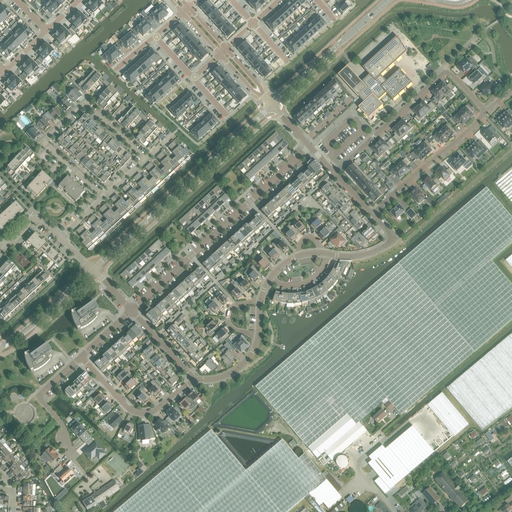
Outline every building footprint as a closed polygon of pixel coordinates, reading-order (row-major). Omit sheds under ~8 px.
[(51,0),(50,2),(57,9),(62,5),(57,0),(51,0)] [(92,0),(91,1),(98,9),(102,5),(106,2),(103,0),(92,0)] [(205,4),(200,8),(201,9),(201,10),(201,11),(202,11),(203,11),(205,13),(213,6),(215,5),(210,0),(209,0),(207,2),(206,2),(205,3),(205,4)] [(252,0),(249,4),(253,8),(256,11),(259,8),(252,0)] [(290,1),(290,2),(297,9),(301,6),(295,0),(291,0),(290,1)] [(342,0),(338,4),(340,7),(342,8),(339,11),(342,15),(352,6),(347,0),(344,3),(342,0)] [(91,1),(86,6),(89,9),(86,12),(87,13),(91,16),(93,14),(98,9),(91,1)] [(35,2),(32,5),(37,11),(40,8),(35,2)] [(50,2),(41,9),(42,9),(43,11),(45,13),(46,14),(46,13),(49,11),(51,14),(52,14),(57,9),(50,2)] [(288,3),(286,5),(294,14),(298,10),(297,9),(290,2),(288,3)] [(160,5),(155,9),(156,11),(163,19),(166,16),(168,14),(165,11),(167,9),(164,4),(161,6),(160,5)] [(146,14),(153,7),(151,5),(144,12),(146,14)] [(284,7),(282,8),(282,9),(290,17),(294,14),(286,5),(284,7)] [(3,6),(0,8),(0,10),(8,19),(12,15),(8,10),(9,9),(7,8),(7,7),(6,8),(5,8),(3,6)] [(213,6),(205,13),(207,15),(209,18),(217,11),(213,6)] [(280,10),(278,12),(278,13),(286,21),(290,17),(282,9),(280,11),(280,10)] [(217,11),(209,18),(210,19),(210,20),(211,21),(212,21),(214,23),(223,15),(219,10),(217,11)] [(156,11),(149,17),(153,21),(156,19),(158,22),(161,21),(163,19),(156,11)] [(79,12),(74,17),(83,26),(86,23),(88,22),(87,20),(87,19),(89,18),(87,15),(86,14),(84,16),(83,16),(82,15),(79,12)] [(276,14),(274,15),(274,16),(282,25),(286,21),(278,13),(276,14)] [(223,15),(214,23),(216,25),(216,26),(216,27),(217,27),(218,28),(228,19),(223,15)] [(317,15),(313,18),(321,28),(323,26),(323,27),(326,25),(322,21),(321,19),(322,19),(320,17),(320,18),(319,16),(318,17),(317,15)] [(272,17),(270,19),(271,20),(270,20),(278,28),(282,25),(274,16),(272,18),(272,17)] [(72,19),(69,21),(72,24),(73,26),(71,28),(74,32),(75,30),(76,29),(78,31),(83,26),(74,17),(72,19)] [(141,24),(147,32),(150,30),(152,28),(149,24),(152,22),(148,18),(141,24)] [(313,18),(309,22),(317,31),(318,31),(318,32),(320,30),(319,30),(321,28),(313,18)] [(228,19),(218,28),(219,28),(218,28),(221,31),(223,33),(230,26),(231,26),(232,24),(228,19)] [(268,21),(266,23),(269,27),(270,28),(270,29),(271,30),(272,30),(273,31),(274,32),(278,28),(270,20),(268,21)] [(136,28),(133,30),(137,35),(140,33),(143,36),(146,34),(145,34),(147,32),(141,24),(139,22),(134,26),(136,28)] [(309,22),(305,26),(313,35),(314,35),(316,34),(315,33),(317,31),(309,22)] [(22,24),(18,29),(27,38),(31,34),(29,32),(22,24)] [(174,31),(173,31),(178,36),(185,29),(184,27),(183,26),(182,25),(181,25),(181,24),(176,29),(175,29),(174,29),(174,30),(174,31)] [(230,26),(223,33),(225,35),(225,36),(225,37),(226,37),(227,37),(227,38),(232,34),(233,34),(234,33),(234,32),(235,31),(231,26),(230,26)] [(305,26),(300,29),(301,30),(309,39),(310,39),(312,37),(311,37),(313,35),(305,26)] [(59,30),(58,31),(58,32),(67,42),(69,39),(72,37),(71,36),(70,35),(73,33),(69,29),(67,31),(63,27),(61,29),(60,29),(59,30)] [(18,29),(14,32),(15,33),(16,34),(23,42),(27,38),(18,29)] [(185,29),(178,36),(182,41),(190,34),(187,31),(185,29)] [(301,30),(297,34),(305,42),(306,42),(306,43),(308,41),(307,41),(309,39),(301,30)] [(123,36),(132,46),(134,43),(136,41),(134,38),(136,36),(132,31),(130,33),(128,32),(123,36)] [(58,32),(53,37),(57,41),(55,43),(54,43),(57,46),(58,47),(59,46),(60,45),(62,46),(67,42),(58,32)] [(12,37),(12,38),(20,45),(23,42),(16,34),(14,35),(12,37)] [(182,41),(181,42),(186,47),(194,39),(192,37),(192,36),(191,35),(190,35),(190,34),(182,41)] [(297,34),(293,38),(294,39),(294,38),(301,46),(302,46),(304,45),(303,44),(305,42),(297,34)] [(9,38),(7,40),(16,49),(18,47),(20,45),(12,38),(12,37),(11,36),(9,38)] [(120,42),(118,44),(122,48),(124,46),(127,49),(129,47),(129,48),(132,46),(123,36),(119,40),(120,42)] [(290,42),(297,50),(298,49),(298,50),(300,48),(299,48),(301,46),(294,38),(294,39),(290,42)] [(363,68),(370,75),(362,82),(348,67),(338,75),(358,97),(359,96),(365,102),(359,108),(369,119),(383,106),(378,100),(386,93),(393,101),(412,83),(400,70),(387,82),(381,76),(405,54),(406,53),(402,47),(403,46),(401,43),(400,44),(396,38),(363,68)] [(194,39),(186,47),(190,52),(199,44),(198,44),(198,43),(198,42),(197,42),(196,41),(194,39)] [(5,42),(4,43),(12,52),(16,49),(7,40),(5,42)] [(242,44),(237,49),(238,50),(238,51),(239,52),(240,52),(242,54),(251,45),(247,40),(244,42),(243,43),(242,44)] [(290,41),(285,45),(286,46),(287,47),(287,48),(288,49),(289,49),(290,50),(294,54),(296,52),(296,51),(297,50),(290,42),(290,41)] [(3,44),(0,47),(0,48),(8,57),(9,56),(12,52),(4,43),(3,44)] [(46,43),(41,48),(49,56),(53,51),(56,49),(52,44),(49,46),(48,46),(46,43)] [(190,52),(189,52),(194,58),(195,57),(203,49),(201,47),(202,47),(199,44),(190,52)] [(109,50),(108,50),(116,59),(118,57),(121,55),(118,51),(120,49),(117,45),(114,47),(113,46),(109,50)] [(251,45),(242,54),(244,56),(246,59),(255,51),(256,50),(251,45)] [(0,48),(0,52),(4,56),(6,59),(8,57),(0,48)] [(41,48),(36,53),(37,54),(40,57),(38,59),(41,63),(42,63),(49,56),(41,48)] [(105,55),(102,57),(106,62),(108,60),(112,63),(114,61),(116,59),(108,50),(109,50),(108,49),(103,53),(105,55)] [(148,53),(147,53),(155,61),(154,61),(156,63),(161,59),(158,56),(157,54),(156,54),(152,49),(149,51),(150,52),(148,53)] [(203,49),(195,57),(199,62),(200,61),(201,60),(202,60),(203,59),(203,58),(208,54),(207,53),(207,52),(206,51),(205,51),(203,49)] [(255,51),(246,59),(247,59),(247,60),(247,61),(248,61),(249,62),(251,64),(259,56),(255,51)] [(144,56),(143,57),(151,65),(154,61),(155,61),(147,53),(145,55),(146,56),(144,57),(144,56)] [(259,56),(251,64),(253,66),(253,67),(253,68),(254,68),(255,68),(255,69),(264,61),(259,56)] [(140,60),(139,60),(148,70),(153,67),(151,65),(143,57),(141,59),(142,59),(140,61),(140,60)] [(467,60),(459,67),(464,73),(470,68),(473,70),(478,66),(475,63),(470,57),(467,60)] [(30,59),(25,64),(34,73),(39,68),(38,67),(40,65),(40,64),(37,62),(36,61),(34,63),(30,59)] [(136,64),(135,64),(144,73),(143,73),(144,74),(148,70),(139,60),(137,62),(138,63),(136,64)] [(264,61),(255,69),(258,72),(258,71),(260,74),(268,66),(264,61)] [(25,64),(20,69),(24,73),(22,75),(23,76),(25,79),(27,78),(28,76),(28,77),(29,78),(34,73),(25,64)] [(132,67),(131,68),(139,76),(139,77),(143,73),(144,73),(135,64),(133,66),(134,66),(132,68),(132,67)] [(431,64),(426,68),(431,73),(435,69),(431,64)] [(268,66),(260,74),(262,76),(262,77),(263,78),(264,78),(264,79),(269,74),(270,74),(271,74),(271,73),(271,72),(274,70),(269,65),(268,66)] [(212,73),(212,74),(216,79),(224,72),(222,70),(222,69),(221,68),(220,68),(219,67),(214,71),(213,72),(212,72),(212,73)] [(128,71),(127,71),(135,79),(139,76),(131,68),(129,70),(130,70),(128,72),(128,71)] [(470,79),(469,80),(472,83),(472,82),(474,84),(478,81),(480,83),(486,77),(488,76),(481,68),(478,71),(469,79),(470,79)] [(94,71),(90,75),(97,82),(99,80),(103,84),(106,82),(101,78),(94,71)] [(126,73),(123,75),(126,79),(128,80),(127,81),(129,82),(132,85),(137,81),(135,79),(127,71),(127,72),(128,72),(126,73)] [(172,71),(168,75),(176,84),(176,83),(179,80),(175,75),(176,75),(174,73),(174,74),(172,71)] [(216,79),(215,79),(220,85),(221,84),(228,77),(228,76),(226,74),(224,72),(216,79)] [(14,75),(9,80),(17,87),(24,80),(23,79),(20,77),(18,79),(17,78),(14,75)] [(90,75),(86,79),(94,86),(97,82),(90,75)] [(168,75),(164,79),(165,79),(172,87),(175,84),(176,84),(168,75)] [(228,77),(221,84),(225,89),(233,82),(231,80),(231,79),(230,78),(229,77),(228,77)] [(486,84),(479,90),(482,93),(481,93),(484,96),(484,95),(485,96),(494,88),(488,82),(490,80),(488,77),(484,82),(486,84)] [(86,79),(83,83),(90,90),(94,86),(86,79)] [(161,83),(168,90),(171,87),(172,88),(172,87),(165,79),(164,79),(161,83)] [(9,80),(4,85),(7,88),(5,90),(9,95),(11,93),(17,87),(9,80)] [(334,81),(330,85),(336,92),(341,88),(334,81)] [(83,83),(82,82),(78,86),(85,93),(87,91),(88,92),(90,90),(83,83)] [(108,88),(106,90),(114,96),(117,92),(108,84),(106,82),(103,84),(108,88)] [(160,82),(156,85),(164,94),(165,94),(164,93),(168,90),(161,83),(160,82)] [(233,82),(225,89),(229,93),(237,87),(237,86),(237,85),(236,84),(235,84),(233,82)] [(438,88),(446,97),(451,92),(450,91),(454,88),(450,83),(446,87),(443,83),(438,88)] [(73,85),(71,86),(74,89),(68,95),(74,103),(82,96),(77,91),(79,89),(73,84),(73,85)] [(156,85),(152,89),(153,90),(160,97),(164,94),(164,95),(164,94),(156,85)] [(330,85),(326,88),(333,97),(333,96),(333,95),(336,92),(330,85)] [(124,91),(118,86),(115,89),(121,94),(124,91)] [(237,87),(229,93),(234,98),(241,91),(240,89),(238,87),(237,87)] [(326,88),(322,92),(330,101),(329,100),(333,97),(326,88)] [(440,101),(441,102),(446,97),(438,88),(433,92),(436,96),(434,98),(438,103),(440,101)] [(106,90),(103,94),(110,100),(114,96),(106,90)] [(150,93),(149,93),(157,101),(157,100),(160,97),(153,90),(150,93)] [(148,91),(144,95),(147,98),(146,99),(148,100),(152,104),(156,101),(156,102),(157,101),(149,93),(150,93),(148,91)] [(241,91),(234,98),(238,103),(239,103),(240,103),(241,102),(241,101),(246,96),(245,96),(245,95),(245,94),(244,94),(243,94),(241,91)] [(0,105),(0,106),(9,97),(4,92),(1,96),(0,95),(0,105)] [(186,95),(194,104),(198,101),(196,98),(197,98),(195,96),(194,97),(190,92),(187,94),(188,94),(186,96),(186,95)] [(322,92),(318,96),(326,105),(330,101),(322,92)] [(64,94),(60,98),(62,100),(58,104),(64,110),(63,111),(64,111),(65,110),(66,110),(71,106),(66,101),(68,99),(64,94)] [(103,94),(99,98),(106,104),(110,100),(103,94)] [(182,99),(189,107),(190,108),(194,104),(186,95),(184,97),(184,98),(182,99)] [(318,96),(314,99),(320,107),(324,103),(326,105),(318,96)] [(107,105),(106,104),(99,98),(97,100),(98,101),(96,103),(104,109),(107,105)] [(434,98),(431,101),(437,107),(440,104),(438,103),(434,98)] [(178,102),(178,103),(185,111),(189,107),(182,99),(180,101),(178,103),(178,102)] [(314,99),(310,103),(316,110),(320,107),(314,99)] [(423,102),(418,107),(426,115),(435,107),(431,102),(427,106),(423,102)] [(174,106),(182,115),(186,112),(185,111),(178,103),(176,105),(174,106)] [(310,103),(306,107),(314,116),(314,115),(313,114),(316,110),(310,103)] [(440,104),(437,107),(443,113),(446,111),(440,104)] [(468,105),(460,112),(468,121),(473,116),(471,114),(473,112),(468,105)] [(172,108),(169,110),(174,115),(173,116),(175,117),(176,117),(178,119),(182,115),(174,106),(173,107),(174,107),(172,108)] [(50,119),(52,117),(55,120),(62,114),(56,107),(49,113),(48,112),(45,114),(50,119)] [(133,107),(129,111),(137,118),(138,116),(143,120),(147,116),(141,111),(140,113),(133,107)] [(306,107),(302,110),(310,119),(314,116),(306,107)] [(418,107),(414,111),(417,115),(415,117),(418,121),(425,115),(426,115),(418,107)] [(302,110),(298,114),(305,121),(308,118),(310,119),(302,110)] [(129,111),(126,115),(133,122),(137,118),(129,111)] [(468,121),(460,112),(453,119),(458,125),(461,123),(463,125),(468,121)] [(506,112),(496,121),(503,129),(506,126),(508,129),(511,125),(511,117),(511,118),(506,112)] [(209,113),(205,116),(206,118),(213,126),(217,122),(213,117),(214,117),(212,115),(212,116),(209,113)] [(45,114),(42,117),(43,119),(37,125),(43,131),(50,125),(47,123),(49,122),(47,121),(50,119),(45,114)] [(298,114),(294,118),(300,125),(305,121),(298,114)] [(77,123),(81,127),(89,117),(87,116),(86,117),(84,115),(77,123)] [(126,115),(122,119),(130,126),(133,122),(126,115)] [(152,121),(147,116),(143,120),(147,124),(146,126),(153,133),(157,128),(151,123),(152,121)] [(81,127),(84,130),(93,121),(89,117),(81,127)] [(128,128),(130,126),(122,119),(121,118),(117,122),(125,129),(127,127),(128,128)] [(203,121),(210,129),(213,126),(206,118),(203,121)] [(201,119),(197,123),(199,125),(206,133),(210,129),(203,121),(201,119)] [(84,130),(88,134),(96,124),(93,121),(84,130)] [(403,121),(398,125),(405,133),(412,126),(409,123),(407,125),(403,121)] [(24,131),(33,141),(38,136),(37,135),(39,133),(35,128),(36,127),(33,124),(30,127),(29,127),(24,131)] [(92,137),(94,135),(100,128),(96,124),(88,134),(92,137)] [(448,124),(440,131),(448,139),(453,135),(451,132),(454,130),(448,124)] [(195,128),(202,136),(206,133),(199,125),(195,128)] [(395,135),(393,138),(397,142),(406,134),(405,133),(398,125),(393,130),(396,132),(394,134),(395,135)] [(146,126),(142,130),(149,137),(153,133),(146,126)] [(194,126),(190,130),(192,133),(192,134),(193,135),(194,135),(198,140),(202,136),(195,128),(194,126)] [(94,135),(98,138),(104,131),(100,128),(94,135)] [(488,129),(482,135),(490,143),(495,138),(497,140),(500,138),(496,132),(493,135),(488,129)] [(142,130),(138,134),(146,141),(146,140),(149,137),(142,130)] [(108,135),(104,131),(98,138),(101,142),(108,135)] [(448,139),(440,131),(433,138),(439,144),(441,142),(443,144),(448,139)] [(286,154),(288,152),(285,148),(288,145),(276,132),(271,137),(286,154)] [(67,138),(68,137),(64,134),(57,141),(59,142),(58,143),(60,145),(67,138)] [(147,141),(146,140),(146,141),(138,134),(137,136),(137,137),(136,139),(143,146),(147,141)] [(113,139),(109,136),(102,144),(105,147),(106,146),(113,139)] [(278,154),(281,152),(285,156),(286,154),(271,137),(266,141),(278,154)] [(60,145),(64,149),(70,142),(67,138),(60,145)] [(106,146),(110,150),(117,143),(113,139),(106,146)] [(382,140),(377,144),(385,153),(392,146),(388,142),(386,144),(382,140)] [(277,163),(279,161),(275,157),(278,154),(266,141),(261,145),(277,163)] [(424,143),(423,142),(418,147),(419,148),(426,156),(431,151),(429,149),(432,147),(426,141),(424,143)] [(64,149),(68,152),(74,145),(70,142),(64,149)] [(173,142),(170,144),(185,160),(191,155),(185,148),(183,150),(179,146),(178,147),(173,142)] [(476,142),(465,152),(473,160),(473,159),(483,150),(485,153),(487,150),(481,143),(480,142),(477,144),(476,142)] [(110,150),(114,153),(120,146),(117,143),(110,150)] [(75,144),(74,145),(68,152),(71,156),(79,147),(75,144)] [(175,157),(173,159),(180,165),(185,160),(170,144),(168,146),(173,152),(172,153),(175,157)] [(377,144),(372,149),(376,153),(374,155),(378,160),(385,153),(377,144)] [(268,163),(271,160),(275,164),(277,163),(261,145),(256,150),(268,163)] [(114,153),(118,157),(124,150),(120,146),(114,153)] [(71,156),(75,159),(83,150),(79,147),(71,156)] [(22,151),(29,157),(30,158),(34,154),(27,148),(25,150),(24,149),(22,151)] [(426,156),(419,148),(411,154),(417,161),(419,159),(421,161),(426,156)] [(75,159),(79,163),(87,154),(83,150),(75,159)] [(118,157),(116,159),(120,162),(121,161),(120,161),(121,160),(128,153),(124,150),(118,157)] [(267,171),(269,170),(266,166),(268,163),(256,150),(252,154),(267,171)] [(22,151),(18,155),(25,161),(29,157),(22,151)] [(167,157),(162,152),(159,154),(174,171),(180,165),(173,159),(171,161),(168,157),(167,157)] [(121,161),(124,165),(131,158),(129,156),(130,155),(128,153),(121,160),(120,161),(121,161)] [(164,167),(162,169),(168,176),(174,171),(159,154),(156,157),(161,162),(160,163),(164,167)] [(259,172),(262,169),(265,173),(267,171),(252,154),(247,159),(259,172)] [(18,155),(14,159),(22,165),(25,161),(18,155)] [(80,164),(84,167),(90,160),(87,156),(80,164)] [(454,162),(451,165),(456,172),(463,166),(465,168),(471,163),(466,158),(464,160),(461,156),(457,160),(454,162)] [(406,158),(397,166),(405,175),(409,170),(406,166),(410,162),(406,158)] [(14,159),(11,163),(18,169),(22,165),(14,159)] [(254,176),(255,178),(258,180),(260,179),(256,175),(259,172),(247,159),(242,163),(254,176)] [(84,167),(88,171),(94,163),(90,160),(84,167)] [(308,167),(309,167),(315,174),(316,176),(317,177),(322,173),(319,170),(321,169),(315,161),(313,163),(310,160),(306,164),(308,167)] [(11,163),(7,167),(14,173),(18,169),(11,163)] [(88,171),(91,174),(98,167),(94,163),(88,171)] [(155,168),(150,163),(147,165),(162,181),(168,176),(162,169),(160,171),(156,167),(155,168)] [(242,163),(237,168),(249,181),(254,176),(242,163)] [(355,163),(346,171),(350,176),(359,167),(355,163)] [(152,178),(150,180),(157,187),(162,181),(147,165),(145,167),(150,173),(149,174),(152,178)] [(397,166),(390,173),(394,177),(396,175),(400,179),(405,175),(397,166)] [(17,176),(14,173),(7,167),(5,169),(6,170),(4,172),(14,180),(17,176)] [(91,174),(95,177),(102,170),(98,167),(91,174)] [(312,179),(316,176),(315,174),(309,167),(308,167),(305,171),(311,178),(312,179)] [(359,167),(350,176),(354,180),(363,172),(359,167)] [(442,167),(437,172),(445,182),(451,177),(450,176),(452,174),(448,169),(445,171),(442,167)] [(511,167),(494,182),(511,203),(511,167)] [(95,177),(99,181),(106,174),(105,174),(102,170),(95,177)] [(106,174),(99,181),(101,183),(102,182),(104,184),(110,176),(111,174),(108,171),(106,173),(105,174),(106,174)] [(305,171),(301,174),(307,181),(311,178),(305,171)] [(52,181),(42,172),(26,188),(36,198),(52,181)] [(363,172),(354,180),(358,185),(367,176),(363,172)] [(144,178),(139,173),(136,176),(151,192),(157,187),(150,180),(148,182),(145,178),(144,178)] [(309,183),(307,181),(301,174),(297,178),(305,187),(309,183)] [(320,180),(322,182),(329,177),(326,174),(320,180)] [(75,202),(84,192),(67,176),(58,186),(75,202)] [(141,188),(139,190),(145,197),(151,192),(136,176),(133,178),(138,183),(137,184),(141,188)] [(367,176),(358,185),(363,189),(370,182),(372,181),(367,176)] [(300,190),(305,187),(297,178),(293,182),(299,189),(300,190)] [(429,178),(424,182),(425,184),(429,188),(433,192),(440,185),(442,184),(437,178),(435,179),(433,182),(432,180),(429,178)] [(387,183),(385,184),(388,187),(389,189),(390,190),(394,187),(390,182),(389,181),(387,183)] [(293,182),(289,185),(295,192),(299,189),(293,182)] [(370,182),(363,189),(367,193),(374,187),(370,182)] [(319,191),(323,195),(332,188),(328,183),(325,186),(324,185),(321,188),(322,189),(319,191)] [(132,189),(127,184),(124,186),(139,202),(145,197),(139,190),(137,192),(133,188),(132,189)] [(297,194),(295,192),(289,185),(285,189),(293,197),(297,194)] [(374,187),(367,193),(371,198),(380,190),(376,185),(374,187)] [(129,199),(127,201),(134,208),(139,202),(124,186),(122,189),(127,194),(126,195),(129,199)] [(217,186),(212,191),(228,208),(230,206),(226,202),(229,199),(217,186)] [(317,458),(324,452),(359,422),(382,402),(387,398),(389,401),(394,407),(401,415),(511,320),(511,285),(491,261),(511,243),(511,217),(486,187),(398,263),(255,386),(317,458)] [(323,195),(327,199),(335,192),(332,188),(323,195)] [(285,189),(281,192),(289,201),(293,197),(285,189)] [(380,190),(371,198),(375,202),(384,194),(380,190)] [(416,190),(411,195),(419,204),(419,203),(420,204),(424,201),(423,199),(424,199),(422,196),(423,195),(419,192),(418,193),(416,190)] [(226,209),(228,208),(212,191),(207,195),(219,208),(222,205),(226,209)] [(281,192),(277,196),(285,205),(289,201),(281,192)] [(335,192),(327,199),(330,203),(339,196),(335,192)] [(121,200),(116,194),(113,197),(128,213),(134,208),(127,201),(125,203),(122,199),(121,200)] [(216,211),(219,208),(207,195),(202,199),(218,216),(220,215),(216,211)] [(281,209),(285,205),(277,196),(273,200),(279,207),(281,209)] [(330,203),(334,207),(342,200),(339,196),(330,203)] [(444,196),(435,203),(438,207),(447,199),(444,196)] [(118,210),(116,211),(122,218),(128,213),(113,197),(110,199),(115,204),(114,205),(118,210)] [(429,197),(426,200),(431,206),(435,203),(429,197)] [(216,218),(218,216),(202,199),(198,204),(210,217),(213,214),(216,218)] [(0,232),(25,209),(17,200),(0,215),(0,232)] [(275,210),(279,207),(273,200),(269,203),(275,211),(275,210)] [(334,207),(338,211),(346,204),(342,200),(334,207)] [(277,212),(275,210),(275,211),(269,203),(265,207),(273,216),(277,212)] [(207,220),(210,217),(198,204),(193,208),(209,225),(211,224),(207,220)] [(338,211),(341,215),(350,208),(346,204),(338,211)] [(104,205),(101,207),(116,223),(122,218),(116,211),(114,213),(110,209),(109,210),(104,205)] [(399,205),(390,213),(396,220),(405,212),(399,205)] [(106,220),(104,222),(110,229),(116,223),(101,207),(99,210),(104,215),(103,216),(106,220)] [(269,220),(273,216),(265,207),(261,211),(269,220)] [(207,227),(209,225),(193,208),(188,213),(200,226),(203,223),(207,227)] [(341,215),(345,219),(353,211),(350,208),(341,215)] [(411,219),(416,215),(410,209),(406,213),(411,219)] [(349,224),(350,222),(357,215),(353,211),(345,219),(349,224)] [(188,213),(183,217),(195,230),(200,226),(188,213)] [(258,213),(254,217),(262,226),(266,222),(258,213)] [(93,215),(90,218),(105,234),(110,229),(104,222),(102,224),(98,220),(97,221),(93,215)] [(350,222),(353,226),(354,226),(361,219),(357,215),(350,222)] [(197,231),(195,230),(183,217),(178,221),(190,235),(194,232),(197,236),(201,232),(199,230),(197,231)] [(254,217),(250,221),(258,229),(262,226),(254,217)] [(95,231),(93,233),(99,239),(105,234),(90,218),(87,220),(92,226),(91,227),(95,231)] [(318,231),(323,226),(321,224),(322,223),(322,222),(322,223),(318,219),(316,221),(315,220),(312,223),(312,224),(310,226),(314,231),(316,229),(318,231)] [(364,224),(361,219),(354,226),(353,226),(352,227),(356,232),(358,229),(359,230),(363,227),(362,226),(364,224)] [(250,221),(246,224),(252,232),(254,233),(258,229),(250,221)] [(293,225),(291,227),(292,229),(296,234),(297,233),(299,231),(301,234),(305,230),(303,227),(304,227),(301,223),(300,224),(297,221),(293,225)] [(252,232),(246,224),(242,228),(248,235),(249,235),(252,232)] [(291,227),(289,225),(287,227),(286,228),(286,229),(287,231),(284,233),(286,236),(285,237),(289,240),(290,239),(292,242),(296,238),(294,235),(296,234),(292,229),(291,227)] [(81,226),(78,228),(93,245),(99,239),(93,233),(91,234),(87,230),(86,231),(81,226)] [(323,227),(323,226),(318,231),(320,233),(318,235),(322,240),(324,237),(325,238),(329,235),(328,234),(331,232),(327,228),(327,227),(325,229),(323,227)] [(87,250),(93,245),(78,228),(76,231),(81,236),(80,237),(83,241),(81,243),(87,250)] [(250,237),(249,235),(248,235),(242,228),(238,232),(246,240),(250,237)] [(327,244),(331,248),(334,245),(337,248),(340,245),(341,246),(347,242),(342,237),(341,238),(338,235),(342,231),(339,228),(334,232),(337,235),(327,244)] [(352,239),(350,240),(353,243),(359,238),(362,241),(365,238),(368,242),(372,239),(373,240),(378,235),(373,230),(372,232),(369,228),(363,234),(360,231),(356,235),(352,239)] [(242,244),(246,240),(238,232),(234,235),(241,242),(242,244)] [(35,233),(27,242),(38,252),(40,250),(46,243),(43,240),(41,241),(38,238),(39,236),(35,233)] [(237,246),(241,242),(234,235),(230,239),(237,246)] [(238,247),(237,246),(230,239),(226,243),(233,250),(232,250),(234,251),(238,247)] [(158,240),(153,244),(166,257),(165,258),(167,259),(169,261),(171,260),(167,256),(170,253),(158,240)] [(271,245),(275,248),(279,253),(281,251),(283,253),(288,250),(285,247),(286,246),(283,243),(282,243),(280,241),(277,243),(276,242),(275,242),(273,243),(271,245)] [(46,243),(40,250),(44,254),(50,247),(46,243)] [(226,243),(222,246),(229,253),(232,250),(233,250),(226,243)] [(153,244),(149,249),(161,262),(165,258),(166,257),(153,244)] [(230,255),(229,253),(222,246),(218,250),(226,259),(230,255)] [(44,254),(43,255),(46,258),(47,257),(54,250),(50,247),(44,254)] [(279,253),(275,248),(272,250),(271,249),(267,253),(269,256),(268,257),(272,260),(273,259),(275,262),(279,258),(277,255),(279,253)] [(149,249),(144,253),(157,268),(159,266),(158,265),(161,262),(149,249)] [(54,250),(47,257),(51,260),(57,253),(54,250)] [(218,250),(214,254),(222,262),(226,259),(218,250)] [(57,253),(51,260),(55,264),(61,257),(57,253)] [(144,253),(139,257),(151,271),(156,266),(144,253)] [(214,254),(210,257),(218,266),(222,262),(214,254)] [(259,260),(257,262),(259,264),(258,265),(261,269),(262,268),(265,271),(269,267),(267,264),(269,262),(270,262),(262,254),(260,255),(259,257),(259,258),(259,260)] [(61,257),(55,264),(59,267),(65,261),(61,257)] [(148,273),(151,271),(139,257),(134,262),(150,279),(152,277),(148,273)] [(214,270),(218,266),(210,257),(206,261),(213,268),(214,270)] [(11,269),(12,271),(16,267),(8,259),(4,263),(11,269)] [(209,272),(213,268),(206,261),(202,265),(209,272)] [(148,281),(150,279),(134,262),(129,266),(142,279),(144,277),(148,281)] [(341,274),(344,267),(346,262),(339,262),(338,265),(335,264),(333,268),(332,269),(341,274)] [(4,263),(1,267),(8,273),(11,269),(4,263)] [(139,282),(142,279),(129,266),(125,271),(140,288),(142,286),(139,282)] [(247,274),(250,277),(249,277),(252,281),(253,280),(255,283),(260,279),(258,276),(260,275),(260,274),(257,271),(254,268),(252,266),(250,268),(249,269),(249,270),(250,272),(247,274)] [(199,267),(195,271),(203,280),(207,276),(199,267)] [(329,269),(332,271),(329,275),(337,280),(341,275),(341,274),(332,269),(333,268),(331,267),(329,269)] [(41,270),(37,273),(39,275),(38,275),(45,282),(49,278),(48,277),(50,275),(45,270),(43,272),(42,271),(41,270)] [(139,290),(140,288),(125,271),(120,275),(132,288),(135,286),(139,290)] [(195,271),(191,275),(199,283),(203,280),(195,271)] [(38,275),(35,278),(41,285),(45,282),(38,275)] [(191,275),(187,278),(195,287),(199,283),(191,275)] [(329,275),(326,278),(325,279),(333,286),(337,280),(329,275)] [(323,278),(325,280),(321,284),(328,291),(333,286),(325,279),(326,278),(324,277),(323,278)] [(35,278),(31,282),(37,289),(41,285),(35,278)] [(187,278),(183,282),(191,290),(195,287),(187,278)] [(242,292),(242,291),(244,290),(247,292),(251,288),(249,286),(250,285),(246,281),(246,282),(243,279),(239,283),(238,283),(240,285),(238,287),(242,292)] [(31,282),(27,285),(33,292),(37,289),(31,282)] [(183,282),(179,285),(187,294),(191,290),(183,282)] [(238,287),(236,285),(234,283),(232,285),(232,286),(232,288),(232,289),(230,291),(232,294),(231,295),(234,298),(235,297),(238,300),(242,296),(240,294),(242,292),(238,287)] [(22,287),(23,289),(23,288),(30,295),(33,292),(27,285),(26,284),(22,287)] [(314,286),(315,288),(311,290),(315,299),(322,295),(316,287),(317,286),(316,284),(314,286)] [(321,284),(317,286),(316,287),(322,295),(328,291),(321,284)] [(179,285),(175,289),(183,298),(187,294),(179,285)] [(23,288),(23,289),(20,292),(26,299),(30,295),(23,288)] [(175,289),(171,293),(179,301),(183,298),(175,289)] [(311,290),(307,292),(306,289),(303,290),(304,293),(305,292),(308,302),(315,299),(311,290)] [(287,304),(287,295),(283,294),(283,291),(281,291),(280,293),(281,294),(279,303),(287,304)] [(20,292),(16,295),(22,302),(26,299),(20,292)] [(280,293),(275,292),(272,301),(279,303),(281,294),(280,293)] [(301,303),(299,294),(295,294),(294,292),(292,292),(292,295),(293,294),(294,304),(301,303)] [(304,293),(299,294),(301,303),(308,302),(305,292),(304,293)] [(171,293),(167,296),(175,305),(179,301),(171,293)] [(215,300),(215,301),(219,306),(219,305),(221,303),(224,306),(228,302),(225,299),(226,298),(223,295),(222,296),(220,293),(216,297),(215,297),(217,299),(215,300)] [(16,295),(12,299),(18,306),(22,302),(16,295)] [(167,296),(163,300),(171,309),(175,305),(167,296)] [(11,297),(7,301),(15,309),(18,306),(12,299),(11,297)] [(167,313),(171,309),(163,300),(159,304),(166,311),(167,313)] [(3,304),(5,306),(11,313),(15,309),(7,301),(3,304)] [(219,306),(215,301),(214,301),(212,303),(211,301),(211,302),(207,305),(209,308),(208,309),(211,312),(212,311),(215,314),(219,310),(217,308),(219,306)] [(71,312),(71,316),(73,321),(74,325),(77,328),(79,327),(80,329),(85,327),(89,325),(93,321),(97,318),(95,316),(97,314),(94,311),(98,308),(93,302),(78,313),(75,310),(71,312)] [(162,314),(166,311),(159,304),(156,307),(162,314)] [(5,306),(1,309),(7,316),(11,313),(5,306)] [(164,316),(162,314),(156,307),(152,311),(151,311),(158,318),(160,320),(164,316)] [(161,321),(160,320),(158,318),(151,311),(152,311),(149,308),(145,312),(147,315),(146,317),(152,324),(154,322),(156,325),(161,321)] [(205,329),(207,331),(207,332),(207,334),(207,335),(209,337),(218,329),(217,329),(215,327),(218,325),(214,321),(211,323),(210,322),(207,325),(208,326),(205,329)] [(179,328),(175,323),(172,326),(171,325),(168,328),(169,329),(166,331),(170,336),(179,328)] [(132,324),(127,328),(130,331),(136,338),(139,341),(143,337),(141,334),(142,332),(136,325),(134,327),(132,324)] [(157,329),(160,332),(166,326),(163,324),(157,329)] [(170,336),(174,340),(182,332),(179,328),(170,336)] [(214,337),(220,344),(228,337),(227,337),(225,335),(228,333),(224,328),(221,331),(220,330),(217,333),(218,334),(214,337)] [(133,341),(136,338),(130,331),(126,334),(133,341)] [(184,337),(186,336),(182,332),(174,340),(177,343),(184,337)] [(511,333),(447,388),(482,430),(511,407),(511,333)] [(126,334),(122,338),(129,345),(133,341),(126,334)] [(225,341),(226,343),(232,349),(234,351),(237,348),(241,352),(248,346),(245,343),(246,342),(241,336),(236,342),(237,343),(234,345),(228,338),(225,341)] [(188,341),(184,337),(177,343),(181,347),(188,341)] [(130,347),(129,345),(122,338),(118,342),(126,350),(130,347)] [(142,344),(144,346),(150,340),(148,338),(142,344)] [(189,339),(188,341),(181,347),(185,351),(193,344),(189,339)] [(118,342),(114,345),(122,354),(126,350),(118,342)] [(232,349),(226,343),(223,346),(225,348),(221,351),(224,355),(221,357),(224,360),(222,361),(228,367),(233,362),(232,361),(235,358),(229,352),(232,349)] [(24,354),(25,359),(26,363),(28,367),(30,371),(33,370),(34,372),(38,370),(43,367),(47,364),(50,360),(48,358),(50,356),(47,354),(52,351),(47,344),(31,356),(29,352),(24,354)] [(185,351),(188,355),(197,347),(193,344),(185,351)] [(118,358),(122,354),(114,345),(110,349),(117,356),(116,356),(118,358)] [(153,351),(149,347),(146,349),(142,352),(143,353),(140,355),(144,359),(153,351)] [(188,355),(192,359),(201,351),(197,347),(188,355)] [(110,349),(106,353),(113,360),(116,356),(117,356),(110,349)] [(144,359),(148,363),(156,355),(153,351),(144,359)] [(192,359),(196,363),(198,361),(199,362),(203,359),(202,358),(204,356),(201,351),(192,359)] [(106,353),(102,356),(109,363),(113,360),(106,353)] [(199,370),(202,374),(205,371),(208,374),(211,371),(212,373),(218,368),(213,362),(211,363),(209,361),(214,356),(211,353),(204,359),(207,362),(206,363),(205,364),(205,365),(199,370)] [(148,363),(151,367),(160,359),(156,355),(148,363)] [(110,365),(109,363),(102,356),(98,360),(106,369),(110,365)] [(151,367),(155,371),(157,370),(164,363),(160,359),(151,367)] [(102,372),(106,369),(98,360),(94,364),(102,372)] [(157,370),(160,374),(167,367),(164,363),(157,370)] [(160,374),(159,375),(162,379),(171,371),(167,367),(160,374)] [(131,377),(128,374),(125,370),(122,372),(121,372),(118,375),(119,376),(116,378),(120,382),(122,380),(124,383),(131,377)] [(162,379),(166,383),(175,375),(171,371),(162,379)] [(87,383),(88,385),(93,381),(85,372),(81,376),(87,383)] [(166,383),(170,387),(172,385),(173,386),(177,383),(176,382),(178,379),(175,375),(166,383)] [(81,376),(77,380),(83,387),(87,383),(81,376)] [(124,383),(126,385),(124,387),(128,391),(131,389),(131,390),(135,387),(134,386),(137,383),(133,379),(131,377),(124,383)] [(77,380),(73,383),(79,390),(83,387),(77,380)] [(147,389),(150,392),(149,392),(152,396),(153,395),(155,398),(160,394),(158,391),(160,389),(152,381),(150,383),(149,384),(149,385),(150,387),(147,389)] [(75,394),(77,396),(81,392),(79,390),(73,383),(69,387),(75,394)] [(69,387),(65,391),(65,393),(66,395),(67,396),(69,397),(71,398),(75,394),(69,387)] [(136,397),(138,399),(137,400),(141,403),(142,403),(144,405),(148,401),(146,399),(149,397),(141,388),(139,390),(138,392),(138,393),(139,394),(136,397)] [(194,407),(196,405),(197,404),(197,403),(196,402),(199,399),(196,397),(197,396),(194,393),(193,393),(191,391),(187,395),(189,397),(186,399),(194,407)] [(442,393),(427,405),(454,436),(468,425),(442,393)] [(96,394),(92,398),(94,400),(92,402),(96,406),(97,405),(100,407),(104,402),(102,400),(105,398),(101,394),(98,396),(97,395),(96,394)] [(186,399),(184,401),(182,399),(178,403),(180,405),(179,406),(182,410),(183,409),(186,412),(188,409),(189,410),(191,410),(192,409),(194,407),(186,399)] [(390,411),(394,407),(389,401),(385,405),(390,411)] [(100,407),(96,410),(98,412),(99,413),(100,413),(102,412),(104,415),(107,412),(107,413),(111,410),(110,409),(113,407),(109,403),(107,405),(104,402),(100,407)] [(167,421),(169,423),(173,420),(174,422),(175,420),(176,421),(179,419),(178,418),(179,416),(178,415),(181,412),(176,407),(173,409),(171,410),(170,408),(167,412),(168,413),(167,414),(169,417),(166,419),(167,421)] [(387,415),(382,410),(372,417),(377,423),(387,415)] [(103,420),(107,424),(108,423),(113,428),(122,420),(122,421),(122,420),(121,419),(121,418),(119,416),(118,416),(117,414),(116,414),(117,415),(115,416),(111,413),(103,420)] [(169,423),(167,421),(164,423),(160,419),(159,420),(157,420),(157,421),(156,422),(156,423),(154,424),(157,427),(155,429),(156,430),(156,431),(156,432),(157,432),(158,432),(159,433),(161,431),(162,433),(164,432),(165,433),(166,433),(168,431),(168,430),(167,429),(168,428),(169,429),(171,429),(175,434),(177,432),(169,423)] [(324,452),(325,453),(332,461),(367,431),(359,422),(324,452)] [(79,438),(79,437),(84,443),(90,437),(85,432),(78,423),(71,430),(79,438)] [(118,434),(121,436),(123,436),(124,436),(125,435),(128,436),(130,433),(131,434),(133,430),(132,429),(134,426),(128,423),(127,426),(123,424),(118,434)] [(499,424),(495,427),(500,433),(504,430),(499,424)] [(149,439),(155,438),(151,427),(151,428),(147,428),(147,426),(139,427),(140,434),(138,434),(138,435),(138,440),(141,440),(142,440),(142,443),(149,442),(148,439),(149,439)] [(372,461),(363,468),(385,494),(409,474),(410,474),(434,453),(412,427),(385,450),(382,446),(369,457),(372,461)] [(324,477),(304,454),(298,459),(281,440),(245,471),(210,430),(114,511),(285,511),(304,498),(326,480),(324,477)] [(489,431),(485,434),(490,442),(494,439),(489,431)] [(85,442),(85,443),(86,442),(91,447),(84,453),(90,460),(95,456),(99,460),(105,455),(101,450),(102,450),(90,437),(85,442)] [(293,440),(289,444),(292,448),(297,444),(293,440)] [(42,455),(41,457),(47,463),(53,470),(58,465),(54,461),(57,458),(54,454),(55,453),(50,448),(49,449),(49,448),(43,454),(43,455),(42,455)] [(0,455),(4,459),(10,454),(7,450),(0,455)] [(325,453),(321,456),(324,459),(327,463),(328,464),(332,461),(325,453)] [(4,459),(8,463),(14,458),(10,454),(4,459)] [(16,463),(18,461),(19,460),(15,456),(14,458),(8,463),(11,467),(16,463)] [(9,469),(11,471),(7,475),(9,476),(11,474),(13,473),(19,467),(16,463),(11,467),(9,469)] [(54,470),(57,473),(58,472),(60,475),(58,477),(61,481),(59,483),(62,486),(74,475),(73,474),(74,474),(69,469),(68,469),(65,471),(60,466),(54,470)] [(13,473),(17,477),(23,471),(19,467),(13,473)] [(17,477),(20,481),(24,477),(25,479),(27,479),(30,476),(30,475),(31,473),(30,472),(29,471),(27,471),(26,472),(24,470),(23,471),(17,477)] [(324,477),(326,480),(304,498),(308,502),(312,498),(319,506),(323,503),(328,509),(341,498),(338,494),(338,492),(342,489),(329,473),(324,477)] [(460,508),(465,504),(468,502),(458,490),(460,489),(457,485),(455,487),(443,473),(435,480),(460,508)] [(89,495),(81,501),(84,504),(87,510),(96,504),(98,503),(103,500),(119,489),(118,488),(122,485),(118,479),(114,482),(114,481),(90,495),(89,495)] [(409,490),(406,487),(399,494),(401,497),(409,490)] [(485,487),(479,492),(482,496),(489,491),(485,487)] [(433,505),(434,504),(440,499),(430,488),(423,494),(433,505)] [(68,492),(65,489),(60,494),(63,497),(68,492)] [(60,494),(54,499),(57,502),(63,497),(60,494)] [(350,495),(346,499),(349,504),(354,500),(350,495)] [(501,510),(499,511),(498,511),(509,511),(511,510),(511,497),(511,496),(504,501),(507,504),(507,505),(501,509),(501,510)] [(420,511),(428,506),(421,499),(412,507),(413,509),(410,511),(420,511)] [(103,500),(98,503),(102,510),(106,506),(103,500)] [(386,511),(388,511),(380,502),(376,506),(379,510),(380,509),(383,511),(386,511)] [(341,503),(330,511),(338,511),(345,507),(341,503)]
